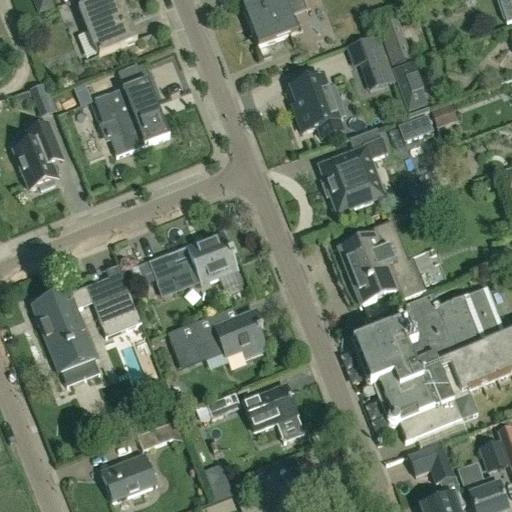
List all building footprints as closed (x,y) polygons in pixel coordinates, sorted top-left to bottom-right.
[(38,13),(51,7),(47,0),(41,0),(33,4),(38,13)] [(62,0),(67,12),(74,10),(78,8),(79,10),(78,10),(95,56),(100,54),(101,57),(136,43),(119,0),(62,0)] [(261,4),(243,11),(258,50),(298,35),(291,19),(284,0),(269,0),(270,1),(261,4)] [(511,0),(509,0),(499,4),(507,27),(511,24),(511,0)] [(378,39),(366,43),(376,73),(389,69),(378,39)] [(404,42),(385,49),(392,68),(410,61),(404,42)] [(411,65),(392,72),(407,115),(426,108),(411,65)] [(166,84),(171,101),(185,98),(180,80),(166,84)] [(322,80),(291,92),(296,109),(293,110),(302,137),(321,130),(325,141),(341,135),(337,123),(345,121),(334,91),(327,93),(322,80)] [(124,92),(94,103),(103,126),(116,121),(128,154),(129,154),(168,139),(147,83),(143,85),(124,92)] [(426,118),(398,128),(404,144),(432,134),(426,118)] [(51,168),(62,164),(47,127),(26,136),(31,146),(13,153),(30,194),(39,190),(40,194),(54,188),(53,184),(56,183),(51,168)] [(386,201),(372,164),(387,158),(381,144),(380,144),(375,132),(348,141),(353,156),(318,169),(326,191),(322,192),(326,202),(330,200),(337,219),(372,205),(386,201)] [(412,275),(393,225),(373,233),(375,237),(338,252),(361,309),(397,295),(401,305),(425,296),(417,274),(412,275)] [(243,287),(223,236),(148,265),(156,287),(175,280),(174,276),(193,269),(201,288),(219,281),(224,294),(243,287)] [(91,307),(105,342),(140,328),(128,297),(115,302),(108,283),(85,292),(91,307)] [(92,361),(74,314),(91,307),(85,292),(68,299),(66,296),(34,309),(60,374),(92,361)] [(511,334),(505,338),(486,292),(440,311),(440,310),(436,311),(432,299),(405,310),(410,323),(353,346),(374,399),(382,395),(392,418),(389,422),(390,424),(396,428),(398,427),(406,446),(477,417),(468,396),(511,378),(511,334)] [(266,317),(279,307),(273,298),(260,308),(266,317)] [(209,319),(167,336),(180,371),(223,354),(225,360),(240,353),(243,360),(265,352),(257,333),(261,331),(254,313),(236,321),(213,330),(209,319)] [(284,390),(243,406),(254,433),(276,425),(294,418),(295,417),(284,390)] [(211,422),(240,410),(235,396),(205,408),(211,422)] [(138,440),(143,454),(172,442),(167,428),(138,440)] [(511,430),(511,429),(496,434),(511,479),(511,430)] [(498,443),(478,451),(486,476),(507,468),(498,443)] [(440,448),(408,460),(415,480),(430,474),(435,486),(438,485),(452,480),(440,448)] [(111,506),(156,488),(144,457),(99,475),(111,506)] [(507,511),(500,488),(496,489),(492,478),(482,482),(477,466),(457,473),(463,491),(466,490),(469,498),(473,511),(507,511)] [(444,502),(420,511),(457,511),(453,499),(444,502)]
